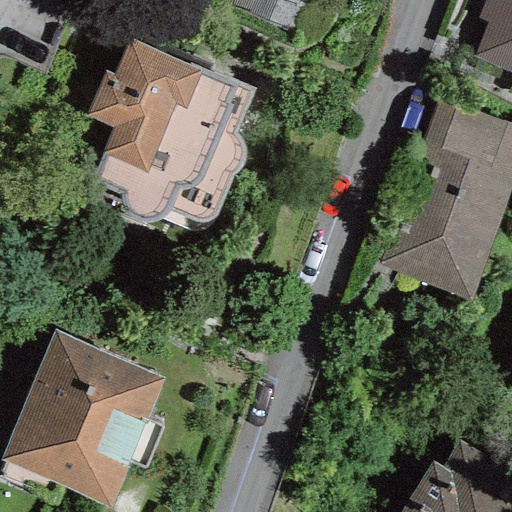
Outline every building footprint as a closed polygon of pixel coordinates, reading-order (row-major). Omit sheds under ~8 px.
[(473,60),(511,75),(511,0),(484,0),(477,19),(487,24),(473,60)] [(189,68),(130,41),(113,76),(104,71),(85,117),(111,130),(91,185),(119,194),(121,207),(123,214),(129,220),(137,223),(149,223),(159,221),(165,217),(170,213),(201,224),(206,224),(212,220),(217,214),(232,176),(240,171),(245,163),(245,152),(242,143),(235,131),(254,89),(189,64),(189,68)] [(379,270),(470,302),(511,183),(511,124),(439,99),(379,270)] [(55,331),(0,461),(110,507),(129,462),(145,468),(162,428),(145,421),(163,377),(55,331)] [(511,511),(511,477),(456,442),(440,468),(432,463),(400,511),(511,511)]
